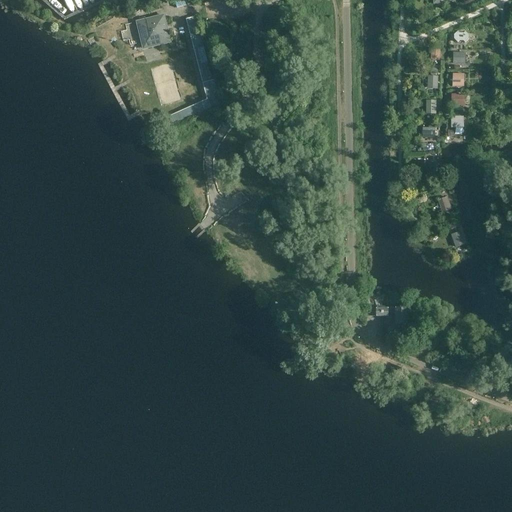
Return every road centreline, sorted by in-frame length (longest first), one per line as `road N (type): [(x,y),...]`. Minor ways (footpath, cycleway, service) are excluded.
road 1 (unclassified): [(348,165),(359,330),(379,348),(511,400)]
road 2 (unclassified): [(348,165),(346,0)]
